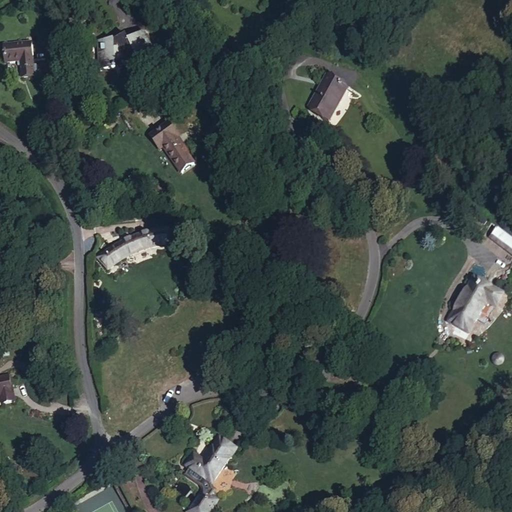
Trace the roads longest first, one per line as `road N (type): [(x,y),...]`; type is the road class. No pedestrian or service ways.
road 1 (residential): [(167,0),(275,114),(370,237),(371,279),(358,321),(319,363),(284,383),(207,388),(175,400),(100,451)]
road 2 (residential): [(100,451),(66,201),(0,130)]
